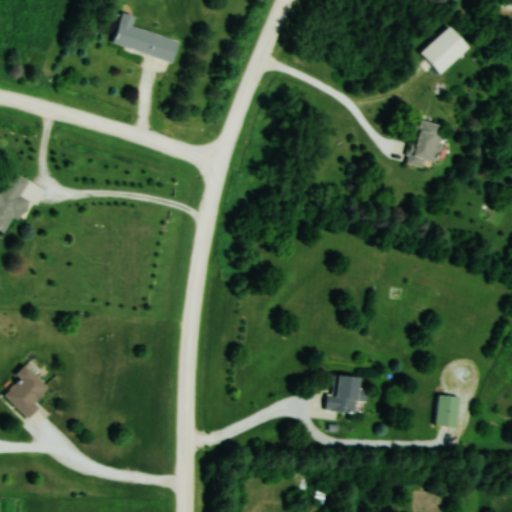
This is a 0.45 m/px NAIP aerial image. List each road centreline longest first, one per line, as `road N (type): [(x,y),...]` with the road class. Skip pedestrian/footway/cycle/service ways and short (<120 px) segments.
road 1 (residential): [(289,0),(231,135),(199,261),(186,511)]
road 2 (residential): [(222,164),(0,95)]
